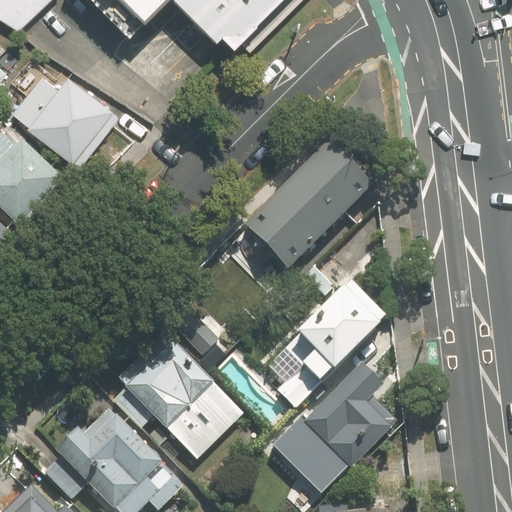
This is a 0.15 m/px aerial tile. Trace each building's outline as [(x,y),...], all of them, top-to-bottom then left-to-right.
[(0,0),(0,20),(18,33),(51,0),(0,0)] [(88,0),(96,7),(127,37),(162,0),(88,0)] [(219,35),(233,48),(278,0),(167,0),(212,43),(219,35)] [(42,76),(9,115),(20,124),(16,129),(27,139),(31,133),(73,169),(116,118),(60,70),(49,83),(42,76)] [(61,174),(6,125),(0,131),(0,209),(16,224),(61,174)] [(323,301),(335,289),(313,266),(358,223),(353,218),(383,189),(332,137),(238,228),(288,280),(296,273),(323,301)] [(0,239),(9,231),(0,221),(0,239)] [(262,284),(214,234),(188,258),(236,308),(262,284)] [(314,309),(269,354),(292,377),(275,393),(294,412),(384,324),(349,289),(321,317),(314,309)] [(220,343),(189,311),(169,329),(201,361),(220,343)] [(125,391),(114,401),(141,431),(153,420),(195,465),(244,419),(165,335),(117,382),(125,391)] [(422,346),(393,345),(392,381),(421,382),(422,346)] [(321,471),(336,485),(384,434),(375,425),(387,412),(373,398),(382,389),(360,368),(309,421),(299,411),(279,432),(300,451),(286,466),(307,486),(321,471)] [(70,503),(85,488),(108,511),(140,511),(147,506),(152,511),(175,511),(191,496),(106,409),(40,473),(70,503)] [(401,483),(400,462),(372,463),(372,484),(401,483)] [(72,511),(66,506),(59,511),(52,511),(31,490),(7,511),(72,511)]
